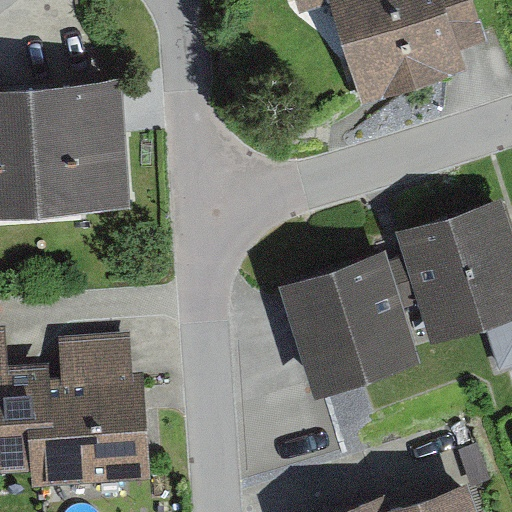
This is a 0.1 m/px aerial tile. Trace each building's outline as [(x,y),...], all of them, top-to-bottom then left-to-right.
[(319,0),(330,0),(362,99),(469,65),(463,44),(486,36),(474,0),(299,0),(302,6),(319,0)] [(121,70),(0,78),(0,210),(131,202),(121,70)] [(387,244),(279,276),(314,389),(421,358),(404,303),(418,300),(431,338),(484,321),(498,366),(511,362),(511,223),(503,193),(396,225),(404,252),(390,256),(387,244)] [(7,323),(0,322),(0,467),(32,466),(33,481),(151,474),(145,366),(133,366),(131,329),(59,333),(61,373),(50,374),(49,358),(9,360),(7,323)] [(391,485),(305,511),(480,511),(468,473),(395,496),(391,485)]
